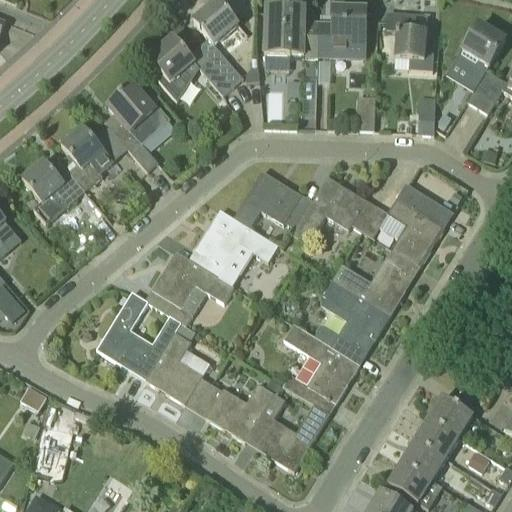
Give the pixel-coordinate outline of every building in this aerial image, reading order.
[(208,44),(199,51),(234,92),(244,84),(215,51),(239,31),(218,5),(193,26),(208,44)] [(266,11),(265,61),(319,62),(319,26),(305,26),(305,12),(266,11)] [(319,62),(364,63),(366,14),(334,13),(333,26),(319,26),(319,62)] [(396,37),(394,64),(410,65),(409,75),(432,77),(434,59),(425,59),(427,38),(415,37),(416,20),(388,18),(387,36),(396,37)] [(476,113),(496,81),(486,75),(505,45),(479,28),(462,57),(447,81),(473,97),(467,107),(476,113)] [(200,75),(223,102),(234,92),(199,51),(189,60),(173,42),(149,63),(159,75),(153,80),(178,109),(193,87),(200,75)] [(247,88),(259,87),(258,73),(251,74),(246,80),(247,88)] [(511,101),(511,79),(507,88),(496,81),(476,113),(488,120),(502,96),(511,101)] [(154,111),(136,91),(123,101),(121,100),(107,112),(117,123),(107,131),(148,178),(159,169),(136,143),(164,120),(155,110),(154,111)] [(358,136),(376,136),(376,102),(358,102),(358,136)] [(419,102),(418,140),(434,141),(435,102),(419,102)] [(291,117),(286,122),(286,128),(298,129),(298,118),(291,117)] [(438,127),(446,131),(446,132),(452,122),(442,117),(437,126),(438,127)] [(340,123),(329,123),(328,134),(340,134),(340,123)] [(96,139),(115,161),(124,154),(105,131),(96,139)] [(113,169),(92,143),(83,133),(62,151),(70,161),(60,168),(62,171),(85,197),(103,182),(101,179),(113,169)] [(495,167),(497,156),(483,154),(481,165),(495,167)] [(46,230),(85,197),(62,171),(54,178),(44,167),(22,185),(42,208),(34,215),(46,230)] [(295,235),(310,211),(312,207),(282,189),(280,193),(274,189),(276,185),(262,177),(234,223),(250,234),(261,217),(283,231),(284,229),(295,235)] [(306,249),(308,250),(326,222),(349,236),(353,231),(363,237),(377,213),(327,183),(312,207),(310,211),(295,235),(292,240),(295,242),(306,249)] [(455,195),(449,204),(457,209),(463,200),(455,195)] [(414,216),(397,205),(388,219),(388,220),(406,232),(391,256),(417,272),(420,274),(432,255),(429,253),(433,246),(436,248),(445,235),(441,233),(450,219),(453,221),(454,220),(423,201),(414,216)] [(377,213),(363,237),(373,243),(388,220),(388,219),(377,213)] [(279,252),(250,234),(234,223),(221,215),(212,229),(216,231),(212,238),(208,236),(196,255),(200,257),(194,267),(218,282),(224,271),(226,273),(240,250),(269,268),(279,252)] [(0,256),(5,252),(0,246),(13,235),(0,220),(0,256)] [(298,262),(306,249),(295,242),(287,255),(298,262)] [(343,270),(333,286),(391,322),(405,299),(401,297),(417,272),(391,256),(371,288),(343,270)] [(234,292),(218,282),(194,267),(176,257),(168,270),(172,272),(167,279),(164,277),(152,296),(155,298),(149,308),(170,321),(182,329),(187,332),(207,299),(224,309),(234,292)] [(321,330),(314,341),(357,368),(371,346),(375,348),(391,322),(333,286),(333,285),(323,301),(326,303),(321,311),(347,327),(338,341),(321,330)] [(153,350),(131,336),(149,308),(133,298),(97,356),(121,371),(124,367),(148,383),(176,338),(182,329),(170,321),(153,350)] [(25,316),(14,304),(1,315),(12,328),(25,316)] [(176,338),(190,347),(196,337),(187,332),(182,329),(176,338)] [(285,393),(313,411),(329,421),(348,391),(344,389),(349,382),(352,385),(361,370),(357,368),(314,341),(294,329),(284,346),(314,364),(300,388),(289,381),(283,392),(285,393)] [(190,347),(176,338),(148,383),(146,386),(159,395),(161,391),(168,395),(166,399),(185,411),(187,408),(198,415),(213,390),(202,383),(211,370),(187,355),(192,348),(190,347)] [(275,400),(279,402),(285,393),(283,392),(270,384),(264,393),(275,400)] [(223,397),(213,390),(198,415),(208,421),(206,424),(225,436),(227,432),(234,437),(232,440),(245,448),(247,445),(275,400),(264,393),(258,389),(247,408),(224,394),(223,397)] [(47,404),(29,394),(21,408),(39,418),(47,404)] [(279,402),(275,400),(247,445),(272,460),(270,463),(294,479),(329,421),(313,411),(296,438),(274,425),(286,406),(279,402)] [(428,425),(460,445),(475,422),(443,402),(428,425)] [(415,446),(447,466),(460,445),(428,425),(415,446)] [(24,439),(35,443),(40,431),(29,427),(24,439)] [(415,446),(402,467),(434,487),(447,466),(415,446)] [(125,454),(108,483),(126,493),(143,464),(125,454)] [(481,478),(490,464),(475,455),(467,469),(481,478)] [(0,489),(12,471),(0,464),(0,462),(1,460),(0,459),(0,489)] [(402,467),(388,490),(419,510),(434,487),(402,467)] [(511,475),(506,472),(499,484),(509,490),(511,484),(511,475)] [(212,505),(219,494),(207,486),(200,497),(212,505)] [(477,501),(472,510),(475,511),(494,511),(502,500),(492,494),(485,506),(477,501)] [(407,511),(382,496),(372,511),(407,511)]
